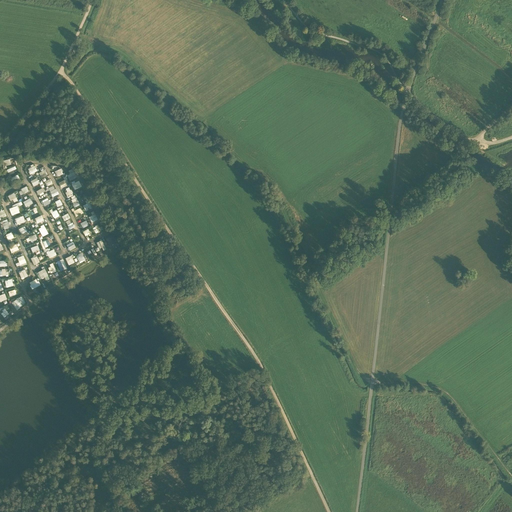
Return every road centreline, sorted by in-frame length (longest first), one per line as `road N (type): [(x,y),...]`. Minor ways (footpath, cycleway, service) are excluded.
road 1 (track): [(327,511),(251,351),(61,72)]
road 2 (track): [(371,381),(359,375),(271,188),(121,54),(76,36)]
road 3 (track): [(406,94),(371,381)]
road 4 (track): [(511,476),(444,390),(371,381)]
road 5 (track): [(371,381),(356,511)]
